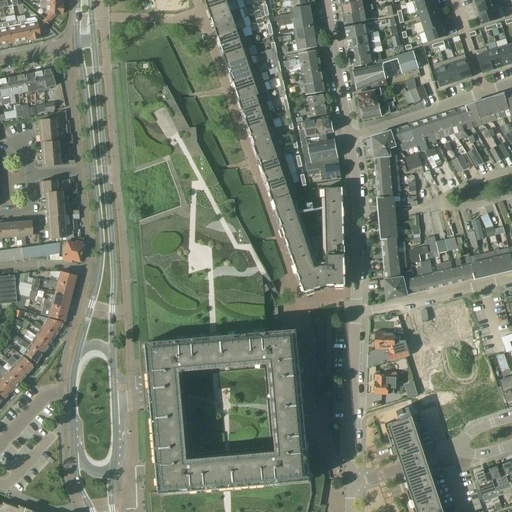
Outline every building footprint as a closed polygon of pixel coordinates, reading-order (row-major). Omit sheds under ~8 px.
[(237,1),(236,0),(208,0),(206,1),(209,10),(237,1)] [(281,3),(282,8),(292,6),(292,7),(310,4),(308,0),(290,0),(291,1),(281,3)] [(434,0),(417,0),(412,2),(415,9),(417,8),(418,11),(436,5),(434,0)] [(499,0),(489,0),(476,4),(479,15),(497,9),(502,8),(499,0)] [(212,19),(240,10),(237,1),(209,10),(212,19)] [(362,1),(341,4),(343,14),(364,11),(373,10),(373,9),(372,6),(363,7),(362,1)] [(62,15),(62,4),(62,5),(40,3),(40,9),(46,9),(46,14),(50,14),(44,19),(48,23),(56,15),(62,15)] [(436,5),(418,11),(421,21),(439,16),(436,5)] [(292,15),(277,18),(278,22),(281,22),(311,16),(310,6),(291,9),(292,15)] [(497,9),(479,15),(483,25),(500,19),(497,9)] [(212,19),(215,28),(243,19),(240,10),(212,19)] [(364,11),(343,14),(345,24),(366,20),(368,20),(367,15),(365,15),(364,11)] [(281,22),(278,22),(279,27),(294,25),(295,30),(313,27),(314,27),(311,16),(281,22)] [(439,16),(421,21),(425,32),(443,26),(439,16)] [(218,37),(242,29),(246,28),(243,19),(215,28),(218,37)] [(16,23),(16,20),(6,22),(10,44),(20,42),(16,23)] [(26,25),(27,25),(26,21),(16,23),(20,42),(29,40),(26,25)] [(42,21),(37,27),(36,23),(27,25),(26,25),(29,40),(40,38),(38,33),(46,25),(42,21)] [(6,22),(0,23),(0,44),(0,46),(1,46),(10,44),(6,22)] [(367,24),(346,27),(348,37),(368,34),(371,33),(374,33),(373,29),(370,29),(368,29),(367,24)] [(443,26),(425,32),(428,43),(446,37),(443,26)] [(313,27),(295,30),(296,38),(297,40),(315,37),(314,27),(313,27)] [(245,38),(245,37),(242,29),(218,37),(220,43),(221,43),(222,46),(245,38)] [(368,34),(348,37),(350,47),(370,43),(370,44),(380,42),(379,37),(374,38),(372,39),(371,34),(371,33),(368,34)] [(225,55),(248,47),(252,46),(249,36),(245,37),(245,38),(222,46),(225,55)] [(400,46),(398,36),(392,38),(394,48),(400,46)] [(121,65),(121,69),(111,70),(120,173),(122,173),(122,172),(135,171),(135,173),(166,162),(180,198),(181,206),(139,221),(140,228),(126,229),(128,264),(129,280),(136,280),(137,283),(130,284),(132,316),(134,360),(148,359),(150,382),(151,398),(153,410),(137,411),(139,461),(152,459),(153,478),(145,479),(145,480),(153,480),(154,491),(152,491),(152,493),(150,493),(150,494),(145,494),(146,511),(325,511),(327,506),(320,504),(324,480),(331,479),(329,466),(314,467),(312,451),(320,450),(320,448),(308,449),(307,444),(305,444),(298,361),(300,361),(299,358),(297,358),(298,359),(291,360),(290,358),(290,356),(291,354),(291,352),(292,350),(293,347),(294,345),(295,343),(296,341),(296,339),(295,337),(294,335),(292,334),(290,334),(288,334),(286,335),(285,336),(284,337),(282,337),(282,331),(276,331),(276,320),(278,320),(278,308),(277,308),(276,304),(273,297),(277,295),(278,296),(279,295),(275,287),(274,287),(272,283),(285,275),(274,241),(256,243),(255,239),(272,238),(255,185),(242,186),(236,169),(217,171),(217,167),(227,167),(194,98),(179,99),(179,96),(193,94),(166,37),(110,53),(111,66),(121,65)] [(315,37),(297,40),(297,42),(299,51),(317,47),(315,37)] [(370,43),(350,47),(352,57),(374,53),(380,51),(379,47),(371,48),(370,44),(370,43)] [(511,58),(508,46),(498,49),(504,67),(511,64),(511,58)] [(248,47),(225,55),(228,64),(251,56),(248,47)] [(486,48),(475,51),(483,74),(494,70),(488,52),(486,48)] [(498,49),(488,52),(494,70),(504,67),(498,49)] [(405,53),(396,56),(397,58),(402,73),(419,68),(413,51),(413,50),(405,53)] [(295,60),(290,60),(290,61),(291,67),(296,66),(301,65),(320,62),(318,51),(299,54),(300,60),(295,61),(295,60)] [(374,53),(352,57),(353,67),(374,63),(382,61),(380,51),(374,53)] [(465,55),(454,58),(461,81),(472,77),(465,55)] [(254,65),(251,56),(228,64),(231,73),(254,65)] [(454,58),(444,62),(451,84),(461,81),(454,58)] [(320,62),(301,65),(303,75),(321,71),(320,62)] [(444,62),(433,65),(440,88),(451,84),(444,62)] [(261,73),(258,63),(254,65),(231,73),(234,82),(234,83),(261,73)] [(388,85),(387,79),(383,64),(354,69),(357,90),(379,83),(379,87),(388,85)] [(51,69),(42,71),(46,88),(55,86),(51,69)] [(44,90),(46,90),(46,88),(42,71),(33,73),(37,91),(38,94),(45,92),(44,90)] [(304,80),(299,81),(300,86),(305,85),(323,82),(321,71),(303,75),(304,80)] [(35,90),(35,92),(37,91),(33,73),(24,75),(28,93),(28,96),(32,95),(32,91),(35,90)] [(237,92),(264,82),(261,73),(234,83),(236,89),(237,92)] [(19,100),(23,99),(21,93),(25,92),(25,94),(28,93),(24,75),(15,77),(19,95),(19,100)] [(10,105),(15,104),(14,95),(16,94),(16,96),(19,95),(15,77),(6,79),(10,99),(10,100),(10,105)] [(0,96),(0,99),(1,102),(10,100),(10,99),(6,79),(0,79),(0,96)] [(415,80),(405,81),(406,89),(416,88),(415,80)] [(237,92),(240,101),(267,92),(264,82),(237,92)] [(305,85),(300,86),(300,88),(305,87),(307,95),(325,92),(323,82),(305,85)] [(406,99),(408,105),(414,103),(428,97),(423,85),(409,91),(412,97),(406,99)] [(359,104),(361,106),(379,103),(378,103),(376,96),(382,95),(382,94),(386,93),(385,89),(381,90),(381,88),(372,90),(372,91),(358,94),(359,99),(358,100),(359,104)] [(243,110),(267,102),(271,101),(267,92),(240,101),(243,110)] [(504,93),(495,96),(500,112),(502,118),(511,115),(509,109),(505,94),(504,93)] [(326,95),(308,98),(310,108),(328,105),(326,95)] [(495,96),(485,99),(492,121),(502,118),(500,112),(495,96)] [(485,99),(476,103),(481,118),(483,124),(487,123),(492,121),(485,99)] [(246,119),(270,111),(267,102),(243,110),(246,119)] [(55,110),(53,103),(44,104),(44,112),(55,110)] [(390,108),(380,109),(379,103),(361,106),(363,120),(382,116),(391,112),(390,108)] [(476,103),(466,106),(473,127),(483,124),(481,118),(476,103)] [(312,118),(330,114),(328,105),(310,108),(312,118)] [(466,106),(457,109),(462,124),(466,123),(468,129),(473,127),(466,106)] [(42,107),(41,107),(36,108),(37,115),(37,116),(44,115),(42,107)] [(29,110),(30,117),(37,115),(36,108),(35,108),(36,109),(29,110)] [(20,109),(12,111),(13,118),(22,116),(20,109)] [(457,109),(447,112),(455,133),(455,134),(464,131),(461,125),(462,124),(457,109)] [(249,128),(273,120),(270,111),(246,119),(249,128)] [(447,112),(438,115),(443,131),(447,129),(449,136),(455,134),(455,133),(447,112)] [(438,115),(428,119),(436,141),(445,137),(443,131),(438,115)] [(330,117),(297,123),(301,140),(303,147),(308,145),(308,146),(323,143),(321,135),(334,133),(332,125),(330,117)] [(42,160),(42,167),(62,165),(61,141),(57,142),(55,119),(38,120),(41,150),(36,150),(37,160),(42,160)] [(428,119),(419,122),(424,137),(428,136),(430,142),(436,141),(428,119)] [(276,129),(273,120),(249,128),(251,135),(251,134),(252,137),(276,129)] [(419,122),(409,125),(417,147),(426,144),(424,137),(419,122)] [(409,125),(400,128),(407,150),(417,147),(409,125)] [(252,137),(255,146),(283,137),(280,127),(276,129),(252,137)] [(391,131),(390,131),(395,146),(400,145),(402,152),(407,150),(400,128),(391,131)] [(391,131),(381,134),(384,144),(387,145),(386,147),(389,148),(390,148),(395,146),(390,131),(391,131)] [(381,134),(372,137),(373,150),(389,148),(386,147),(387,145),(384,144),(381,134)] [(258,155),(282,147),(282,148),(286,146),(283,137),(255,146),(258,155)] [(308,146),(303,147),(307,165),(311,164),(311,165),(338,160),(334,141),(323,143),(308,146)] [(510,156),(503,143),(497,146),(504,159),(510,156)] [(490,150),(497,163),(504,159),(497,146),(490,150)] [(285,157),(282,148),(282,147),(258,155),(262,165),(285,157)] [(389,148),(373,150),(374,157),(375,159),(397,157),(397,155),(395,156),(395,152),(390,152),(389,148)] [(467,154),(475,167),(483,163),(475,149),(467,154)] [(428,158),(433,169),(437,167),(432,157),(430,150),(425,152),(428,158)] [(463,155),(457,158),(464,172),(470,169),(463,155)] [(265,173),(264,173),(264,174),(288,166),(285,157),(262,165),(265,173)] [(397,157),(375,159),(375,168),(391,167),(391,162),(397,161),(397,157)] [(458,175),(464,172),(457,158),(452,161),(458,175)] [(311,164),(307,165),(308,172),(319,170),(321,181),(327,180),(341,178),(339,164),(338,160),(311,165),(311,164)] [(268,183),(291,175),(288,166),(264,174),(267,180),(268,183)] [(391,167),(375,168),(376,178),(399,176),(398,166),(391,167)] [(423,174),(427,182),(433,180),(429,171),(423,174)] [(271,192),(294,184),(291,175),(268,183),(271,192)] [(399,176),(376,178),(377,188),(393,186),(399,186),(400,186),(399,176)] [(67,215),(66,197),(65,191),(58,192),(57,180),(40,182),(41,194),(45,194),(46,200),(41,200),(42,210),(46,210),(49,240),(66,238),(64,215),(67,215)] [(309,240),(306,241),(305,241),(291,195),(298,193),(294,184),(271,192),(280,219),(282,226),(298,274),(300,280),(301,280),(305,293),(315,289),(322,287),(321,284),(328,283),(328,286),(335,286),(335,285),(345,285),(345,265),(345,258),(344,224),(344,217),(343,217),(343,188),(325,188),(326,237),(324,237),(322,237),(319,237),(317,238),(313,238),(311,239),(309,240)] [(393,186),(377,188),(378,198),(394,197),(393,192),(400,192),(400,186),(399,186),(393,186)] [(378,198),(377,198),(378,208),(395,207),(401,207),(401,201),(394,202),(394,197),(378,198)] [(395,207),(378,208),(379,215),(379,219),(380,222),(388,221),(389,221),(389,224),(394,223),(394,224),(396,224),(396,221),(396,218),(396,217),(395,214),(395,207)] [(487,214),(479,217),(487,238),(495,235),(487,214)] [(31,219),(19,220),(20,241),(25,240),(25,236),(32,236),(31,219)] [(0,242),(2,242),(2,238),(9,237),(7,220),(0,221),(0,242)] [(19,220),(7,220),(9,237),(16,237),(16,241),(20,241),(19,220)] [(479,220),(472,221),(474,232),(482,230),(479,220)] [(380,222),(379,222),(380,231),(381,239),(397,238),(397,229),(396,224),(394,224),(394,223),(389,224),(389,221),(388,221),(380,222)] [(482,230),(474,232),(476,241),(483,239),(482,230)] [(474,232),(468,233),(470,243),(472,243),(473,249),(478,248),(476,241),(474,232)] [(431,237),(425,239),(426,246),(428,253),(429,259),(439,257),(439,254),(436,242),(435,237),(434,237),(431,238),(431,237)] [(397,238),(381,239),(382,249),(398,248),(404,247),(404,242),(398,243),(397,238)] [(455,238),(445,240),(448,252),(458,250),(457,246),(455,239),(455,238)] [(445,240),(436,242),(439,254),(448,252),(445,240)] [(74,244),(67,242),(59,243),(58,254),(58,256),(62,257),(61,260),(70,262),(71,259),(79,261),(79,259),(80,259),(81,256),(80,255),(83,246),(81,245),(82,243),(75,241),(74,244)] [(59,243),(21,249),(23,259),(58,254),(59,243)] [(398,248),(382,249),(383,260),(399,258),(405,258),(405,252),(399,253),(398,248)] [(15,249),(8,250),(10,261),(17,260),(15,249)] [(17,260),(23,259),(21,249),(15,249),(17,260)] [(504,249),(499,250),(504,273),(511,270),(511,262),(510,254),(505,255),(504,249)] [(8,250),(2,251),(4,262),(10,261),(8,250)] [(499,250),(489,253),(494,275),(504,273),(499,250)] [(489,253),(480,255),(485,277),(494,275),(489,253)] [(476,262),(471,264),(475,279),(475,280),(485,277),(480,255),(479,255),(474,256),(476,262)] [(466,265),(462,266),(465,281),(475,279),(471,264),(470,257),(465,259),(466,265)] [(399,258),(383,260),(384,270),(400,268),(406,268),(406,266),(406,263),(405,258),(399,258)] [(452,268),(455,284),(465,281),(462,266),(460,260),(455,261),(456,267),(452,268)] [(447,269),(442,270),(446,286),(455,284),(452,268),(450,262),(445,263),(447,269)] [(437,272),(432,273),(434,281),(436,288),(446,286),(442,270),(441,264),(436,266),(437,272)] [(431,267),(421,269),(426,291),(436,288),(434,281),(432,273),(431,267)] [(400,268),(384,270),(385,280),(401,278),(400,268)] [(418,276),(413,277),(417,293),(426,291),(421,269),(416,270),(418,276)] [(408,279),(403,280),(407,295),(417,293),(413,277),(412,271),(406,273),(408,279)] [(75,275),(60,272),(57,281),(55,280),(56,278),(50,276),(49,280),(72,287),(75,275)] [(0,304),(17,303),(16,296),(14,276),(0,276),(0,304)] [(385,280),(384,280),(385,280),(385,290),(402,289),(401,283),(401,280),(401,278),(385,280)] [(70,297),(72,287),(49,280),(48,284),(54,285),(55,284),(57,284),(54,293),(70,297)] [(402,289),(385,290),(386,301),(407,296),(407,295),(403,280),(401,280),(401,283),(402,289)] [(47,300),(44,299),(43,304),(67,310),(70,297),(54,293),(54,295),(50,294),(49,298),(47,298),(47,300)] [(16,308),(23,310),(24,303),(25,303),(26,299),(16,296),(17,303),(16,308)] [(42,308),(41,315),(64,321),(67,310),(43,304),(42,308)] [(465,308),(454,311),(454,312),(454,313),(455,313),(459,330),(469,328),(465,308)] [(455,313),(454,313),(454,312),(445,314),(449,333),(459,330),(455,313)] [(449,333),(445,314),(435,316),(439,335),(449,333)] [(439,335),(435,316),(425,319),(429,337),(439,335)] [(40,317),(39,319),(45,323),(42,327),(55,336),(63,323),(40,317)] [(415,322),(419,340),(429,337),(425,319),(415,321),(416,322),(415,322)] [(415,320),(404,322),(409,342),(419,340),(415,322),(416,322),(415,321),(415,320)] [(36,323),(34,326),(40,330),(36,336),(49,345),(55,336),(42,327),(36,323)] [(375,336),(375,341),(376,342),(376,343),(376,348),(388,349),(389,352),(387,352),(387,353),(389,361),(391,360),(391,362),(410,356),(406,341),(405,341),(394,341),(394,337),(394,333),(385,333),(385,332),(376,332),(376,336),(375,336)] [(12,333),(11,338),(18,342),(20,339),(21,339),(12,333)] [(32,342),(26,338),(23,341),(42,354),(49,345),(36,336),(32,342)] [(23,355),(36,363),(42,354),(20,339),(18,342),(17,344),(27,350),(23,355)] [(491,356),(493,369),(506,367),(503,354),(491,356)] [(17,362),(12,357),(9,359),(26,375),(34,367),(22,356),(17,362)] [(9,359),(7,362),(12,367),(7,372),(19,383),(26,375),(9,359)] [(470,377),(466,360),(427,370),(431,386),(470,377)] [(0,380),(11,391),(19,383),(7,372),(1,367),(0,369),(0,380)] [(374,394),(388,394),(394,394),(394,388),(396,388),(396,372),(384,372),(384,375),(375,374),(374,394)] [(501,387),(498,388),(501,396),(504,395),(507,403),(511,400),(511,375),(499,380),(501,387)] [(0,395),(4,399),(11,391),(0,380),(0,395)] [(496,407),(490,387),(477,391),(483,408),(489,407),(490,409),(496,407)] [(479,413),(478,410),(483,408),(477,391),(465,395),(471,412),(472,415),(479,413)] [(467,417),(466,414),(471,412),(465,395),(454,399),(459,416),(460,419),(467,417)] [(455,421),(454,418),(459,416),(454,399),(441,403),(444,411),(442,411),(444,417),(446,417),(448,423),(455,421)] [(385,424),(384,424),(392,446),(391,447),(394,456),(398,454),(399,456),(400,460),(401,462),(403,468),(405,473),(405,475),(407,480),(407,481),(403,483),(406,492),(407,492),(408,496),(413,511),(440,511),(427,473),(423,461),(419,449),(409,418),(406,408),(395,412),(397,421),(385,425),(385,424)] [(510,487),(511,487),(511,486),(511,464),(511,461),(502,464),(503,468),(504,468),(510,487)] [(504,489),(505,494),(511,492),(511,491),(511,487),(510,487),(504,468),(503,468),(499,469),(497,466),(489,469),(490,472),(497,491),(504,489)] [(490,472),(485,474),(484,471),(475,474),(478,482),(475,483),(477,490),(480,489),(483,496),(497,491),(490,472)] [(36,511),(11,502),(10,505),(0,500),(0,511),(36,511)]
